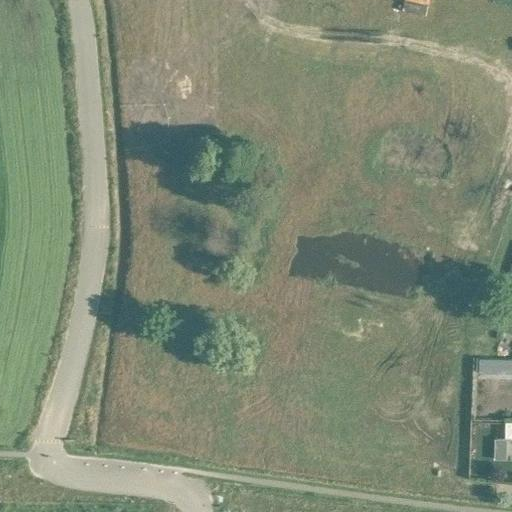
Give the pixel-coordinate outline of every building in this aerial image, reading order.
[(511,41),(500,39),(491,88),(511,91),(511,41)] [(20,86),(20,62),(17,62),(17,63),(0,62),(0,119),(22,119),(22,121),(37,121),(37,91),(35,90),(35,91),(23,91),(23,86),(20,86)] [(306,129),(297,184),(315,187),(319,164),(342,168),(349,125),(347,124),(347,126),(329,123),(328,133),(306,129)] [(360,195),(377,198),(387,143),(367,140),(368,130),(351,127),(351,125),(349,125),(342,168),(364,172),(360,195)] [(387,143),(377,198),(395,201),(399,178),(421,182),(429,139),(427,138),(426,140),(409,137),(407,147),(387,143)] [(440,209),(458,212),(468,157),(446,154),(448,144),(431,141),(431,139),(429,139),(421,182),(444,186),(440,209)] [(310,219),(291,216),(281,271),(303,275),(301,284),(319,287),(318,289),(320,290),(328,247),(305,243),(310,219)] [(362,285),(372,230),(354,227),(350,250),(328,247),(320,290),(322,290),(323,288),(340,291),(342,281),(362,285)] [(389,233),(372,230),(362,285),(382,289),(381,298),(398,301),(398,303),(400,304),(408,260),(385,257),(389,233)] [(443,299),(453,244),(434,241),(430,264),(408,260),(400,304),(402,304),(402,302),(420,305),(422,295),(443,299)] [(15,342),(12,364),(20,365),(19,367),(27,368),(28,366),(62,370),(62,371),(69,372),(69,371),(75,372),(90,374),(95,333),(94,333),(92,345),(70,342),(73,321),(63,319),(63,320),(59,319),(56,318),(56,319),(50,318),(51,311),(42,310),(41,314),(19,311),(15,336),(14,336),(13,342),(15,342)] [(287,420),(293,375),(291,375),(290,379),(277,378),(277,373),(281,349),(249,345),(246,364),(244,364),(244,365),(246,365),(244,375),(243,375),(243,376),(245,376),(242,395),(272,399),(269,418),(287,420)] [(499,358),(485,358),(485,373),(499,374),(499,358)] [(381,366),(382,360),(380,360),(380,362),(364,360),(360,393),(356,393),(356,397),(355,397),(353,411),(354,411),(353,415),(378,418),(376,431),(397,434),(397,436),(398,436),(405,389),(389,387),(392,368),(381,366)] [(450,403),(453,376),(424,372),(418,415),(447,418),(444,439),(462,441),(467,405),(450,403)]
